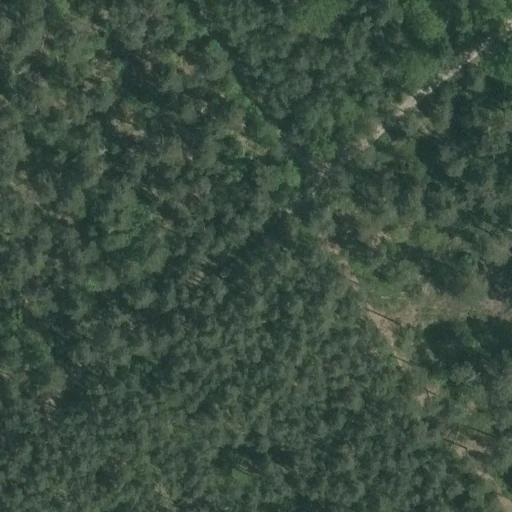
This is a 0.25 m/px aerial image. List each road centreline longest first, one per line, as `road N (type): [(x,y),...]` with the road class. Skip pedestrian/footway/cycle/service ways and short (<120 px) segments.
road 1 (track): [(511,20),(0,437)]
road 2 (track): [(300,197),(425,404),(511,511)]
road 3 (track): [(196,0),(310,181)]
